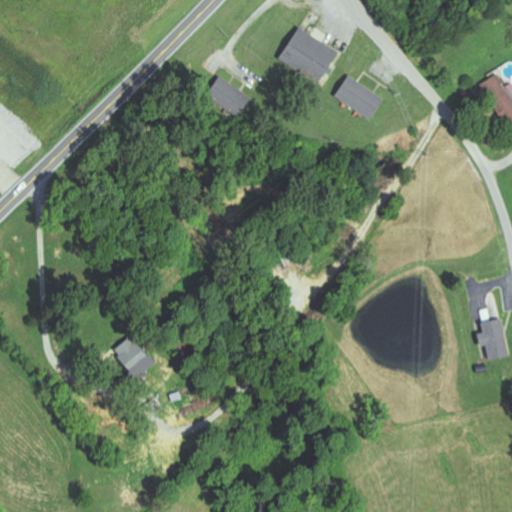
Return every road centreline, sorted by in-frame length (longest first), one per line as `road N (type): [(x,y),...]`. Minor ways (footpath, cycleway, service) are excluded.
road 1 (residential): [(346,0),(479,159),(511,246)]
road 2 (trunk): [(0,211),(212,0)]
